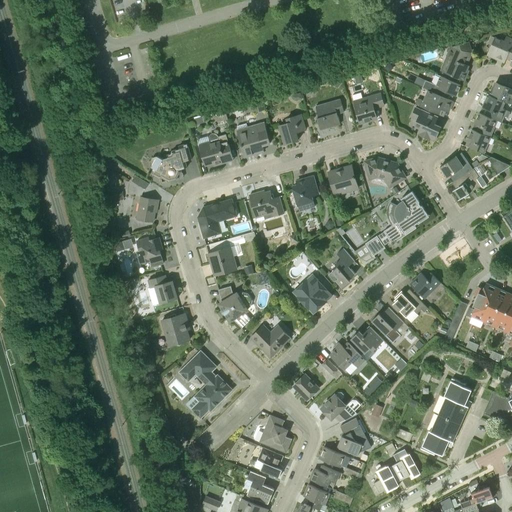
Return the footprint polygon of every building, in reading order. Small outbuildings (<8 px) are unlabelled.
[(506,59),(507,59),(511,46),(511,38),(506,36),(504,40),(496,36),(488,55),(505,62),(506,59)] [(440,71),(449,75),(460,79),(464,81),(469,70),(467,69),(469,66),(462,63),(465,55),(469,57),(471,53),(468,42),(448,47),(446,51),(447,52),(440,71)] [(378,73),(372,71),(369,79),(375,81),(378,73)] [(458,83),(460,79),(449,75),(448,79),(458,83)] [(427,90),(438,95),(440,89),(456,96),(461,85),(458,84),(458,83),(448,79),(440,76),(436,85),(425,80),(422,88),(427,90)] [(191,80),(181,83),(183,91),(194,88),(191,80)] [(507,103),(510,97),(511,97),(511,89),(496,83),(490,95),(505,102),(507,103)] [(415,104),(439,115),(441,109),(449,112),(453,101),(438,95),(427,90),(423,100),(417,98),(415,104)] [(380,92),(353,100),(360,123),(377,118),(374,108),(384,106),(380,92)] [(291,95),(293,99),(296,101),(302,99),(300,93),(291,95)] [(483,107),(489,110),(486,116),(498,121),(502,123),(507,110),(502,108),(505,102),(490,95),(488,94),(487,98),(483,107)] [(318,118),(317,118),(320,128),(327,126),(328,128),(340,124),(337,115),(344,113),(340,98),(315,106),(318,118)] [(265,110),(262,101),(251,104),(254,113),(265,110)] [(418,134),(425,137),(434,141),(441,127),(434,124),(437,117),(416,107),(411,117),(417,120),(415,124),(421,127),(418,134)] [(227,120),(225,110),(215,113),(218,122),(227,120)] [(491,137),(498,121),(486,116),(479,113),(474,124),(479,126),(476,131),(491,137)] [(287,122),(279,125),(285,144),(298,140),(296,133),(306,130),(301,114),(286,118),(287,122)] [(264,122),(237,130),(245,157),(255,154),(255,151),(263,149),(260,138),(268,136),(264,122)] [(469,147),(484,154),(491,137),(476,131),(472,129),(467,140),(471,142),(469,147)] [(210,141),(199,144),(206,165),(213,163),(214,166),(221,164),(220,161),(232,158),(228,140),(227,140),(226,134),(218,136),(217,134),(214,133),(212,133),(210,135),(208,137),(210,141)] [(151,167),(155,169),(153,175),(159,178),(163,178),(169,181),(177,179),(181,171),(181,169),(187,167),(185,161),(191,159),(187,144),(183,144),(184,147),(179,148),(179,149),(176,150),(176,152),(174,153),(172,152),(171,154),(169,154),(169,156),(168,157),(163,159),(157,156),(156,157),(153,157),(150,162),(152,166),(151,167)] [(453,173),(457,179),(473,169),(472,169),(461,152),(440,167),(447,178),(453,173)] [(146,164),(151,155),(146,153),(141,162),(146,164)] [(480,162),(488,157),(483,155),(482,154),(477,158),(480,162)] [(489,158),(494,165),(499,174),(511,165),(500,161),(491,157),(489,158)] [(384,180),(388,188),(405,178),(397,164),(378,158),(365,162),(370,180),(377,178),(384,180)] [(335,196),(358,189),(351,166),(341,169),(341,171),(329,174),(335,196)] [(457,179),(452,183),(456,189),(452,192),(455,190),(461,198),(457,201),(458,201),(481,186),(482,187),(487,185),(481,176),(479,177),(473,168),(472,169),(473,169),(457,179)] [(149,183),(135,175),(131,181),(145,189),(149,183)] [(312,196),(318,195),(313,177),(297,181),(298,185),(293,187),(299,206),(300,213),(316,208),(314,202),(312,196)] [(123,191),(111,191),(111,200),(123,200),(123,191)] [(264,219),(284,214),(279,197),(272,199),(270,191),(259,194),(258,192),(249,195),(256,218),(264,216),(264,219)] [(420,202),(412,191),(401,199),(402,200),(401,201),(400,202),(399,202),(397,204),(391,200),(388,206),(388,210),(388,214),(388,218),(390,222),(392,225),(383,231),(384,231),(377,236),(377,235),(365,243),(371,252),(360,259),(365,265),(375,257),(374,256),(385,248),(384,246),(390,241),(392,243),(395,241),(395,242),(416,228),(414,225),(418,223),(418,224),(421,222),(421,221),(428,216),(423,209),(424,208),(422,205),(421,206),(419,203),(420,202)] [(140,197),(136,218),(153,222),(157,200),(140,197)] [(218,221),(237,216),(232,199),(203,207),(198,217),(204,238),(221,233),(218,221)] [(511,210),(503,216),(511,230),(511,210)] [(330,220),(327,221),(325,225),(326,228),(329,230),(332,229),(334,224),(333,221),(330,220)] [(341,235),(345,233),(341,227),(336,230),(341,235)] [(497,232),(493,235),(498,242),(502,240),(497,232)] [(150,263),(151,267),(163,263),(158,246),(161,246),(159,238),(149,240),(149,236),(136,240),(139,250),(136,251),(139,264),(149,261),(150,263)] [(215,276),(237,269),(231,247),(208,254),(215,276)] [(334,281),(336,280),(342,288),(350,280),(349,279),(355,274),(349,266),(353,262),(346,255),(348,254),(343,248),(337,253),(341,258),(335,263),(337,267),(328,275),(334,281)] [(244,267),(246,275),(254,272),(252,265),(244,267)] [(425,299),(441,283),(431,273),(426,278),(421,273),(410,284),(425,299)] [(312,274),(293,291),(313,313),(327,301),(324,297),(329,292),(312,274)] [(154,287),(159,303),(178,298),(173,281),(167,282),(165,275),(147,281),(150,289),(154,287)] [(471,317),(511,335),(511,337),(510,343),(511,344),(511,295),(486,283),(483,289),(478,286),(474,295),(477,296),(472,306),(475,308),(474,309),(469,307),(466,314),(471,317)] [(242,328),(251,319),(245,313),(249,311),(237,291),(233,294),(231,286),(219,290),(221,299),(223,302),(220,304),(230,320),(233,319),(235,322),(242,328)] [(424,312),(428,308),(409,289),(404,294),(402,293),(403,292),(401,291),(394,298),(395,299),(396,301),(393,304),(406,317),(413,310),(417,314),(421,309),(424,312)] [(450,343),(463,313),(467,304),(461,301),(444,340),(450,343)] [(379,313),(371,321),(393,342),(401,334),(397,330),(404,323),(389,307),(381,315),(379,313)] [(161,321),(168,346),(190,340),(185,323),(188,322),(185,313),(161,321)] [(271,331),(264,324),(251,337),(257,344),(259,342),(272,355),(270,357),(271,357),(290,337),(278,325),(271,331)] [(444,335),(447,328),(442,326),(439,332),(444,335)] [(373,351),(384,340),(371,327),(363,334),(359,331),(351,339),(365,353),(370,348),(373,351)] [(297,329),(293,334),(297,338),(302,334),(297,329)] [(423,345),(419,340),(415,345),(419,349),(423,345)] [(365,360),(355,350),(348,343),(343,347),(341,345),(338,349),(337,348),(330,355),(345,369),(352,362),(358,368),(365,360)] [(205,384),(186,404),(201,418),(209,410),(211,411),(228,394),(225,390),(224,390),(224,384),(225,384),(226,383),(218,375),(216,376),(212,372),(217,367),(201,351),(179,372),(188,382),(195,374),(205,384)] [(332,375),(338,369),(327,359),(322,365),(332,375)] [(503,368),(500,376),(508,380),(511,372),(503,368)] [(338,369),(332,375),(336,379),(342,373),(338,369)] [(385,376),(389,380),(393,376),(389,372),(385,376)] [(424,372),(421,379),(428,383),(431,375),(424,372)] [(307,400),(319,389),(305,374),(293,386),(307,400)] [(472,390),(464,387),(465,384),(464,384),(463,386),(459,384),(460,382),(452,379),(451,381),(444,396),(445,397),(438,414),(431,430),(429,430),(422,446),(421,448),(429,452),(430,450),(434,452),(433,454),(434,454),(435,452),(443,456),(449,440),(453,442),(453,441),(460,424),(468,407),(469,407),(465,405),(472,390)] [(370,396),(377,388),(371,382),(364,390),(370,396)] [(511,391),(511,392),(508,398),(493,391),(483,413),(508,424),(511,421),(511,391)] [(340,422),(357,414),(347,403),(346,404),(335,393),(320,408),(332,420),(335,417),(340,422)] [(412,399),(409,405),(417,408),(419,402),(412,399)] [(376,404),(372,414),(379,417),(383,406),(376,404)] [(259,442),(277,449),(286,453),(292,439),(285,436),(286,434),(284,428),(282,427),(284,421),(271,415),(259,442)] [(337,447),(358,456),(359,452),(371,446),(356,418),(349,421),(340,426),(343,432),(337,447)] [(399,428),(396,436),(403,439),(407,431),(399,428)] [(392,443),(385,446),(389,454),(396,450),(392,443)] [(346,455),(323,446),(318,458),(341,467),(346,455)] [(259,460),(263,462),(260,470),(279,477),(283,468),(282,466),(280,465),(284,456),(262,447),(257,460),(259,460)] [(387,466),(387,465),(376,471),(387,492),(398,486),(396,482),(409,475),(411,479),(419,475),(405,449),(393,455),(397,462),(388,467),(387,466)] [(310,480),(332,489),(335,483),(336,483),(340,473),(323,465),(321,471),(317,469),(314,470),(310,480)] [(360,472),(346,467),(343,473),(357,479),(360,472)] [(253,481),(247,495),(268,504),(274,489),(263,484),(266,477),(250,471),(247,478),(253,481)] [(309,499),(323,504),(325,505),(330,493),(308,484),(304,496),(309,499)] [(456,510),(456,511),(469,511),(476,510),(474,504),(490,498),(492,497),(492,498),(493,497),(493,496),(489,486),(488,487),(487,484),(479,487),(480,490),(472,492),(473,496),(474,498),(469,500),(461,503),(463,507),(456,510)] [(353,497),(336,490),(333,497),(350,504),(353,497)] [(220,502),(208,496),(205,495),(202,505),(217,511),(220,502)] [(444,511),(455,511),(455,510),(450,497),(441,502),(444,511)] [(237,509),(236,511),(267,511),(268,510),(241,498),(237,509)] [(308,511),(311,507),(320,511),(323,504),(309,499),(307,505),(304,504),(304,505),(301,504),(297,511),(308,511)]
